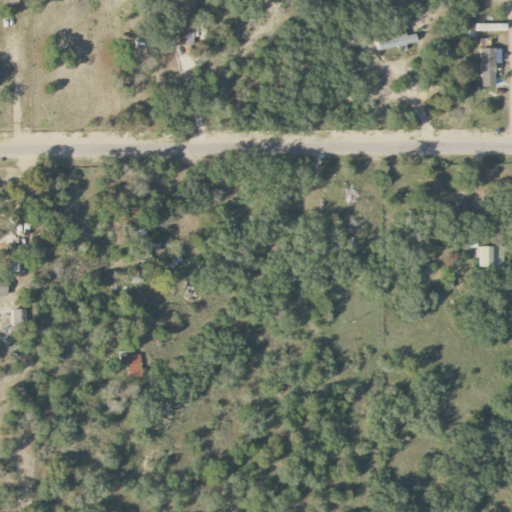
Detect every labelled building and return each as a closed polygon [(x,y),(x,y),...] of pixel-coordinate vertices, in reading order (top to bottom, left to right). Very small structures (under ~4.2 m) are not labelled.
[(194,0),(191,0),(177,0),(176,45),(193,45),(194,0)] [(505,32),(505,24),(477,24),(477,32),(505,32)] [(378,52),(405,48),(405,44),(417,43),(416,34),(405,36),(404,28),(375,32),(378,52)] [(494,88),(493,49),(479,49),(480,88),(494,88)] [(159,244),(148,244),(148,255),(159,255),(159,244)] [(479,248),(479,269),(499,269),(499,247),(479,248)] [(182,251),(159,252),(160,266),(183,265),(182,251)] [(24,309),(11,309),(11,328),(24,328),(24,309)] [(127,378),(141,378),(141,355),(126,356),(127,378)]
